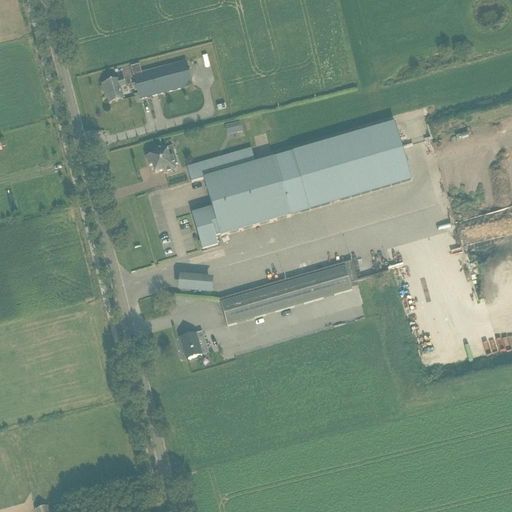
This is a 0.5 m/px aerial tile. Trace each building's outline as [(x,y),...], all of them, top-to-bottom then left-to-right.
[(140,101),(193,86),(186,62),(133,77),(140,101)] [(102,85),(104,92),(106,92),(110,105),(123,102),(119,88),(125,87),(123,79),(102,85)] [(223,125),(225,136),(241,132),(239,122),(223,125)] [(256,166),(204,181),(212,210),(208,211),(207,211),(192,215),(203,252),(218,247),(215,238),(220,237),(221,238),(291,218),(291,217),(411,182),(395,125),(297,153),(274,159),(256,164),(256,166)] [(156,156),(147,158),(149,167),(153,166),(155,174),(163,172),(164,175),(176,172),(174,166),(177,165),(172,147),(155,152),(156,156)] [(204,180),(204,181),(256,166),(256,164),(252,152),(188,171),(191,184),(204,180)] [(220,305),(227,328),(352,291),(345,268),(220,305)] [(178,293),(212,296),(213,279),(180,276),(178,293)] [(163,346),(177,341),(172,329),(155,335),(160,348),(163,347),(163,346)] [(185,349),(188,360),(209,354),(202,333),(180,339),(183,349),(185,349)]
